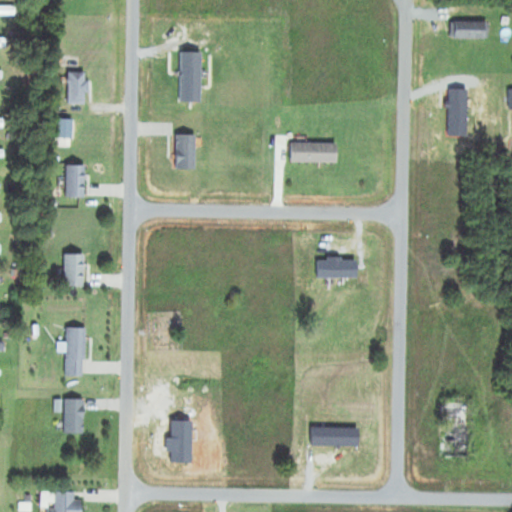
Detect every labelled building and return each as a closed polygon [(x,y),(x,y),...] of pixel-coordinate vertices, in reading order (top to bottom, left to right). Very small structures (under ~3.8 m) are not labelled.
[(0,6),(0,16),(18,16),(18,6),(0,6)] [(490,22),(452,22),(452,40),(490,40),(490,22)] [(89,73),(70,73),(70,105),(89,105),(89,73)] [(177,137),(177,171),(198,171),(198,137),(177,137)] [(339,145),(293,145),(293,164),(339,164),(339,145)] [(87,166),(68,166),(68,198),(87,198),(87,166)] [(66,287),(86,287),(86,255),(66,255),(66,287)] [(86,329),(67,329),(67,377),(86,377),(86,329)] [(86,435),(86,400),(65,400),(65,435),(86,435)] [(49,511),(84,511),(84,502),(75,502),(75,493),(56,493),(56,511),(49,511)]
